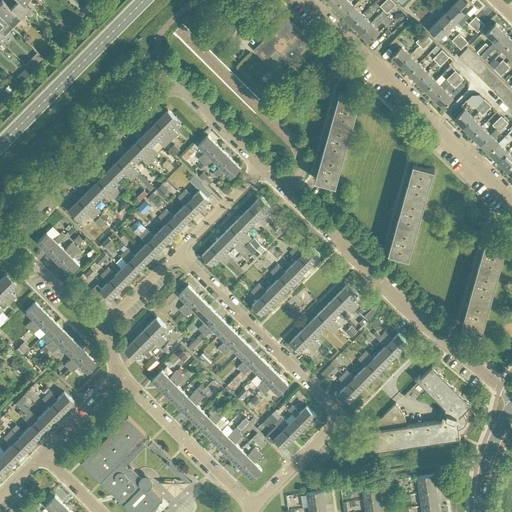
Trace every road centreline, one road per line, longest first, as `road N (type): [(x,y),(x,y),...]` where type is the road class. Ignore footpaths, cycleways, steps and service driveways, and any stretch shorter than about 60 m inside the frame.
road 1 (residential): [(262,165),(186,89),(163,86),(0,250)]
road 2 (residential): [(255,506),(334,425),(335,414),(176,252)]
road 3 (residential): [(511,201),(310,0)]
road 4 (residential): [(435,333),(262,165)]
road 5 (primary): [(0,144),(143,0)]
road 6 (residential): [(121,373),(255,506)]
road 7 (residential): [(262,165),(176,252)]
